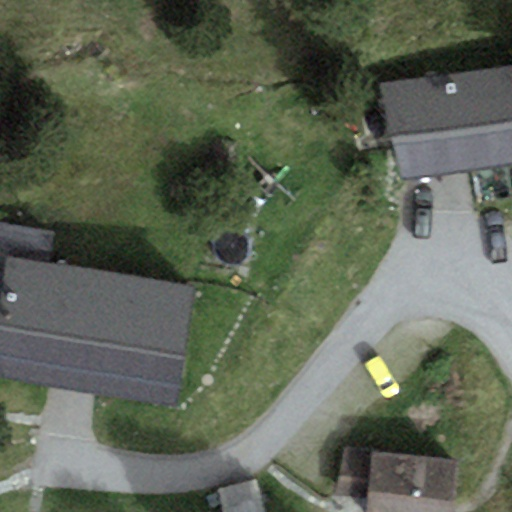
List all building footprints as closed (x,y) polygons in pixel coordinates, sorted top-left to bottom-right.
[(511,62),(380,84),(397,182),(511,162),(511,62)] [(0,285),(5,255),(47,262),(51,231),(0,221),(0,285)] [(47,262),(5,255),(0,285),(0,373),(73,386),(177,404),(197,288),(47,262)] [(458,458),(342,445),(336,494),(352,496),(370,498),(368,511),(452,511),(453,507),(458,458)] [(254,480),(217,488),(222,509),(259,501),(254,480)]
